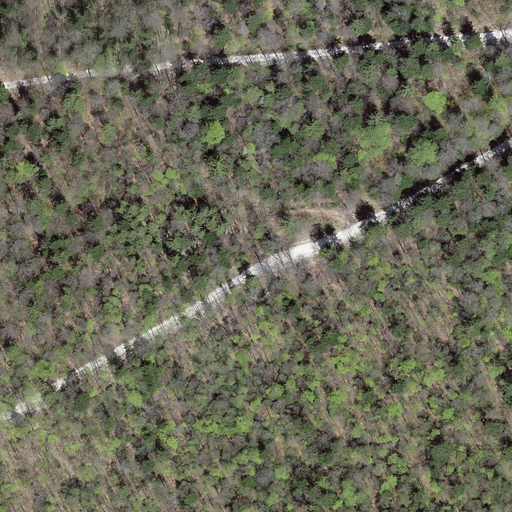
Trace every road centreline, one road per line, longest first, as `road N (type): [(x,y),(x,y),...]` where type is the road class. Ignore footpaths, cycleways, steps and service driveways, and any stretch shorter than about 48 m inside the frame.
road 1 (track): [(511,31),(0,91)]
road 2 (track): [(0,420),(229,277),(343,233)]
road 3 (track): [(343,233),(511,136)]
